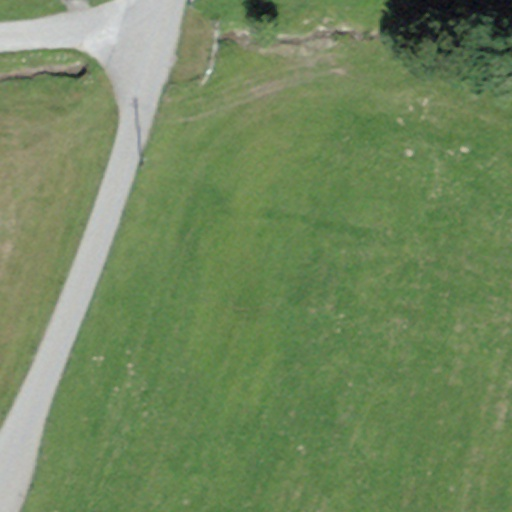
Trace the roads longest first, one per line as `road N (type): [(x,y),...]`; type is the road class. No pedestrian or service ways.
road 1 (unclassified): [(0,472),(78,294),(169,0)]
road 2 (track): [(163,21),(0,37)]
